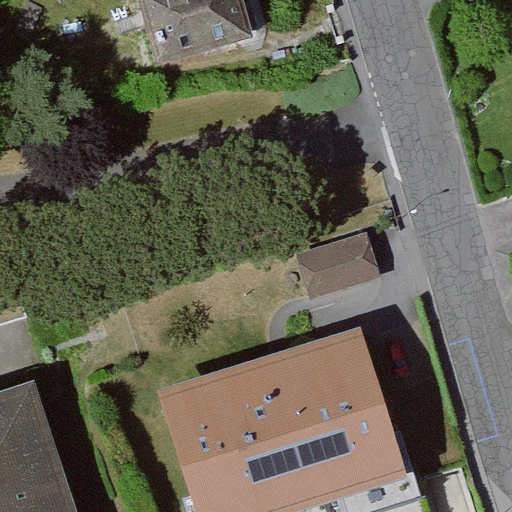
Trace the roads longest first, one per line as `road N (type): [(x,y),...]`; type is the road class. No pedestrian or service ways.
road 1 (residential): [(418,120),(0,198)]
road 2 (residential): [(418,120),(511,442)]
road 3 (residential): [(383,0),(418,120)]
